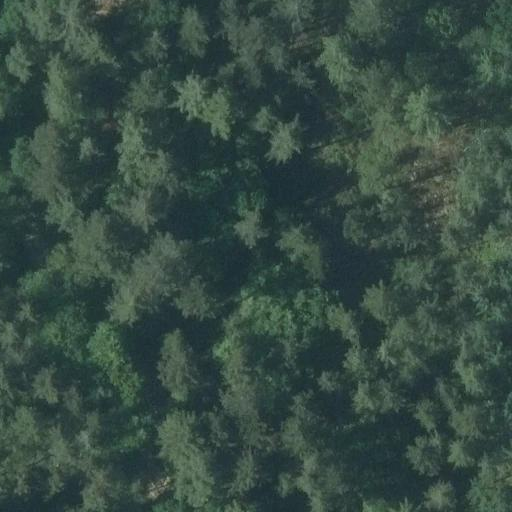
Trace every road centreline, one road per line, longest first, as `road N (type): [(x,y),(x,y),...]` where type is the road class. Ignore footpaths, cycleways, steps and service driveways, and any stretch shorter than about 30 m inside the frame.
road 1 (track): [(0,161),(87,339)]
road 2 (track): [(87,339),(173,511)]
